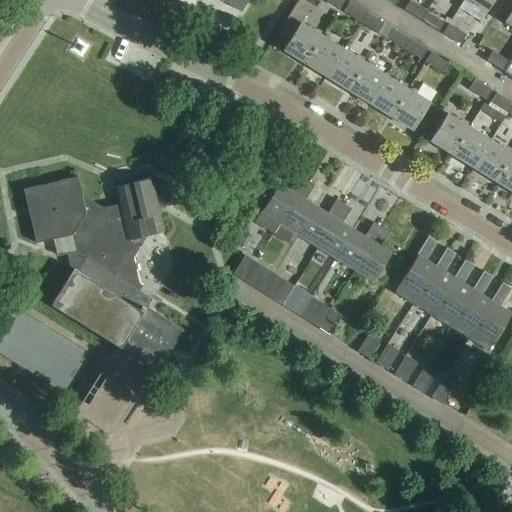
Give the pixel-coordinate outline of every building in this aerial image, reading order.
[(220,0),(242,13),(249,0),(220,0)] [(322,0),(340,11),(346,1),(344,0),(322,0)] [(494,0),(467,0),(487,12),(494,0)] [(306,65),(323,38),(301,24),(309,11),(297,3),(277,35),(289,42),(284,51),(306,65)] [(361,24),(367,13),(350,3),(344,13),(361,24)] [(421,23),(427,13),(410,3),(404,13),(421,23)] [(511,27),(511,6),(503,22),(511,27)] [(367,13),(361,24),(379,35),(385,24),(367,13)] [(427,13),(421,23),(439,34),(445,24),(427,13)] [(460,47),(466,38),(449,27),(443,37),(460,47)] [(403,51),(410,40),(393,29),(386,41),(403,51)] [(327,78),(344,51),(323,38),(306,65),(327,78)] [(410,40),(403,51),(420,62),(427,51),(410,40)] [(348,91),(365,64),(344,51),(327,78),(348,91)] [(487,62),(504,73),(510,63),(492,52),(487,62)] [(442,75),(449,64),(432,53),(425,64),(442,75)] [(365,64),(348,91),(370,105),(387,77),(365,64)] [(391,118),(408,91),(387,77),(370,105),(391,118)] [(486,101),(492,91),(475,80),(469,89),(486,101)] [(408,91),(391,118),(413,132),(437,93),(426,86),(419,98),(408,91)] [(491,103),(508,114),(511,107),(511,103),(496,93),(491,103)] [(452,155),(469,128),(447,115),(430,142),(452,155)] [(473,169),(490,142),(469,128),(452,155),(473,169)] [(495,182),(511,155),(490,142),(473,169),(495,182)] [(511,155),(495,182),(511,192),(511,155)] [(273,235),(306,183),(299,178),(291,190),(280,183),(254,223),(273,235)] [(104,211),(82,197),(78,180),(24,192),(36,245),(53,241),(57,258),(70,255),(73,271),(51,307),(122,351),(158,373),(184,332),(148,309),(153,302),(140,293),(143,287),(139,285),(133,259),(146,240),(165,235),(151,181),(116,190),(120,207),(104,211)] [(298,238),(317,207),(306,200),(314,187),(306,183),(273,235),(291,247),(297,238),(298,238)] [(317,207),(298,238),(317,250),(344,207),(337,202),(329,214),(317,207)] [(335,262),(355,231),(344,224),(352,212),(344,207),(317,250),(335,262)] [(354,274),(381,230),(374,226),(366,238),(355,231),(335,262),(354,274)] [(354,274),(372,285),(392,254),(381,247),(389,235),(381,230),(354,274)] [(412,304),(436,267),(426,261),(437,244),(429,238),(417,257),(418,258),(396,294),(412,304)] [(431,316),(454,279),(445,273),(456,256),(447,250),(436,267),(412,304),(431,316)] [(244,283),(255,264),(245,258),(234,277),(244,283)] [(450,328),(474,291),(464,285),(475,267),(465,261),(454,279),(431,316),(450,328)] [(253,288),(264,271),(265,269),(255,264),(244,283),(253,288)] [(468,340),(492,302),(482,296),(493,279),(485,274),(474,291),(450,328),(468,340)] [(274,275),(263,294),(272,300),(284,281),(274,275)] [(492,302),(468,340),(488,352),(511,315),(502,309),(511,292),(511,290),(503,285),(492,302)] [(301,318),(313,299),(293,287),(281,307),(301,319),(301,318)] [(301,319),(310,325),(323,305),(313,299),(301,319)] [(332,310),(320,331),(331,337),(343,317),(332,310)] [(370,361),(381,343),(370,336),(359,354),(370,361)] [(388,372),(399,354),(388,347),(377,366),(388,372)] [(406,384),(417,365),(406,359),(395,377),(406,384)] [(425,395),(436,377),(424,371),(414,389),(425,395)]
